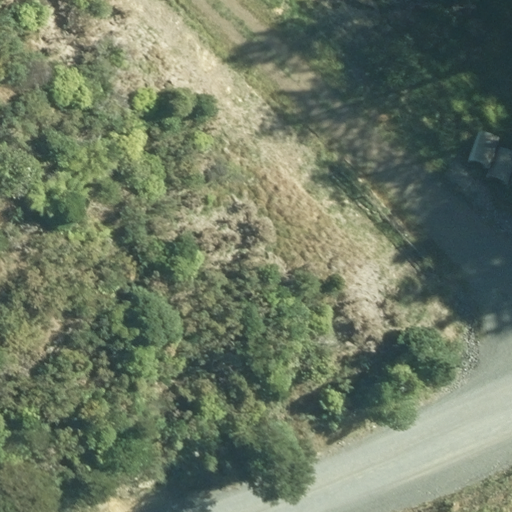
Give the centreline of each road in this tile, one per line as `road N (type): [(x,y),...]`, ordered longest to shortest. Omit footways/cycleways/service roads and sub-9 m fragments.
road 1 (track): [(511,275),(423,176),(211,0)]
road 2 (unclassified): [(246,511),(403,456),(511,428)]
